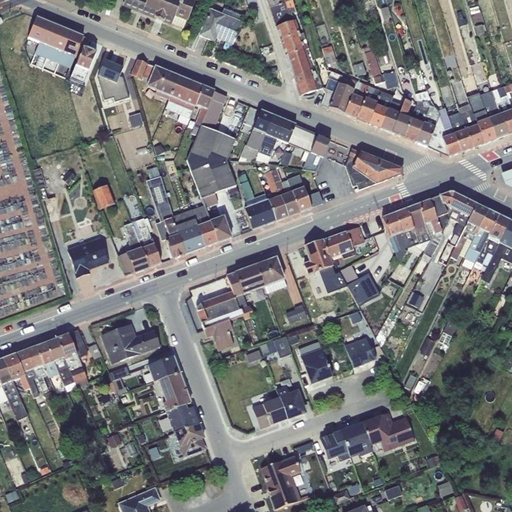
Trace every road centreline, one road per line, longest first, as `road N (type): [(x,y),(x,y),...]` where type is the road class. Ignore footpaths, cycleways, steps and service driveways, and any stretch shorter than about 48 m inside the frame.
road 1 (tertiary): [(450,174),(26,0)]
road 2 (secondary): [(161,282),(450,174)]
road 3 (residential): [(161,282),(229,455)]
road 4 (secondary): [(0,341),(161,282)]
road 5 (residential): [(229,455),(368,408)]
